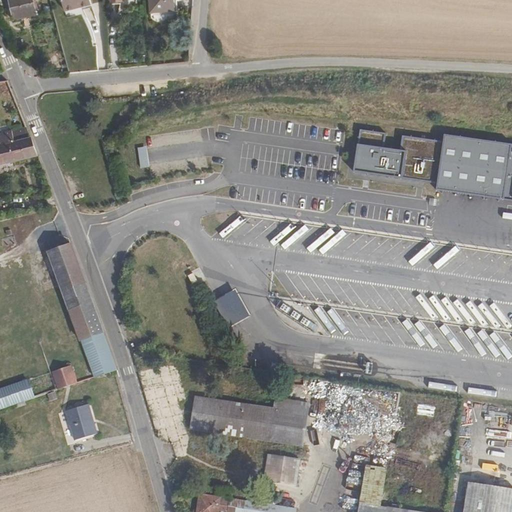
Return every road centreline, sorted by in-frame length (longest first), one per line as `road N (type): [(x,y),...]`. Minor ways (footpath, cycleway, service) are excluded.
road 1 (tertiary): [(19,84),(96,280),(168,511)]
road 2 (unclassified): [(198,71),(314,60),(511,68)]
road 3 (residential): [(19,84),(198,71)]
